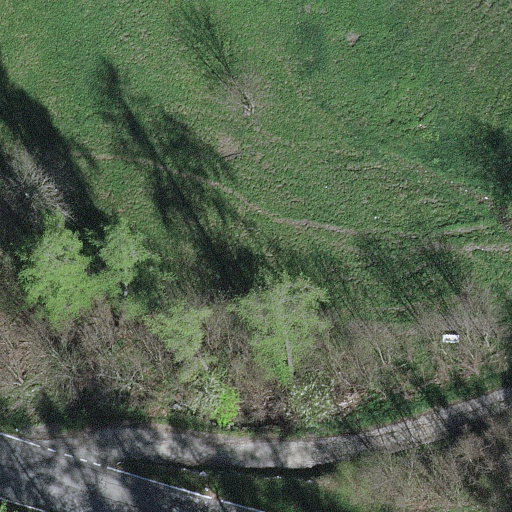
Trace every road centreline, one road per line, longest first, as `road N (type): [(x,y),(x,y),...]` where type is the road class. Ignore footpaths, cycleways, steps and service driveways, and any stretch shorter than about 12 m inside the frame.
road 1 (track): [(511,396),(437,424),(317,450),(97,443),(64,453),(45,482)]
road 2 (tertiary): [(0,466),(144,511)]
